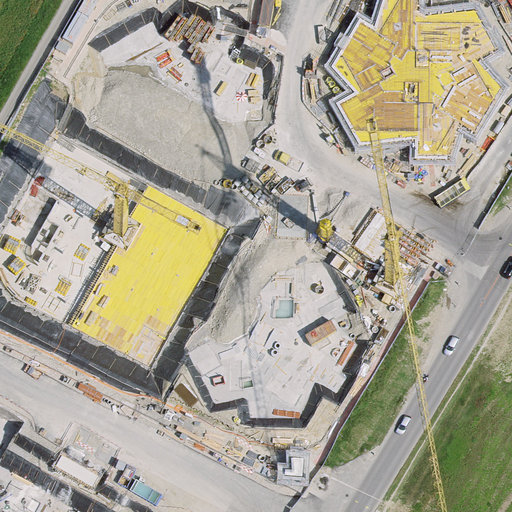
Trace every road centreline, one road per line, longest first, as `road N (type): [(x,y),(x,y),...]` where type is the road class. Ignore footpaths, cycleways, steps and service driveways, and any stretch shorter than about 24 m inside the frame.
road 1 (tertiary): [(511,225),(337,511)]
road 2 (residential): [(0,356),(284,511)]
road 3 (tertiary): [(377,511),(511,288)]
